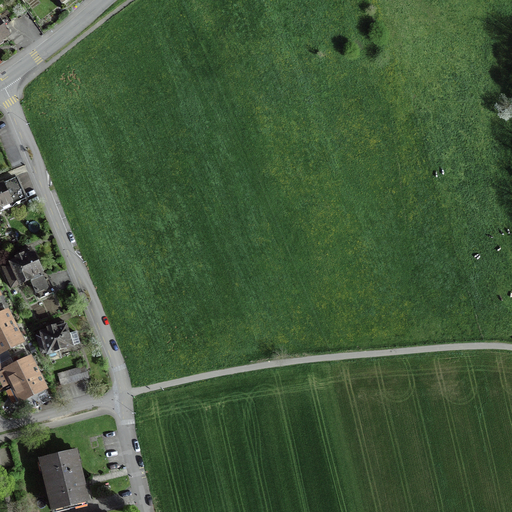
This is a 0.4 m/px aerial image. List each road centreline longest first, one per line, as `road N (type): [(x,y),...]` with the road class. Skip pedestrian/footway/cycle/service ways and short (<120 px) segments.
road 1 (residential): [(0,81),(124,394)]
road 2 (residential): [(0,81),(105,0)]
road 3 (residential): [(0,427),(124,394)]
road 4 (residential): [(124,394),(146,511)]
